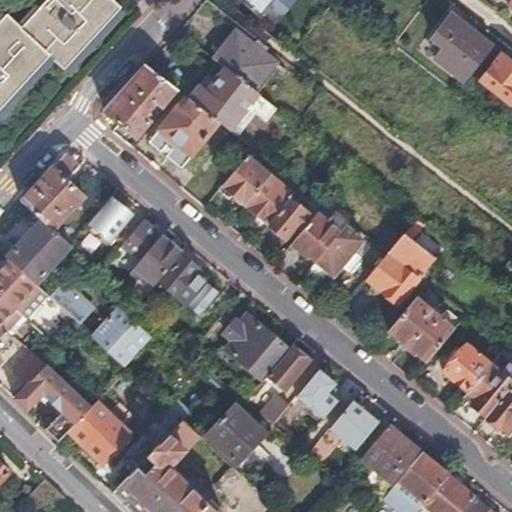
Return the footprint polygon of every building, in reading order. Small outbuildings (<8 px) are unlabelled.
[(16,9),(0,25),(0,116),(56,57),(76,76),(139,10),(128,0),(53,0),(31,23),(16,9)] [(245,0),(261,12),(271,0),(245,0)] [(283,0),(271,0),(261,12),(269,18),(283,0)] [(465,82),(494,46),(453,15),(435,37),(447,47),(437,59),(465,82)] [(224,68),(252,90),(275,61),(234,30),(212,58),(224,68)] [(511,62),(503,55),(482,82),(511,105),(511,104),(511,62)] [(147,64),(105,110),(138,137),(151,121),(141,113),(154,97),(164,106),(178,88),(147,64)] [(189,97),(218,119),(229,128),(247,107),(265,121),(275,108),(257,94),(252,90),(224,68),(216,79),(208,73),(189,97)] [(186,95),(186,94),(149,140),(160,149),(164,143),(170,147),(165,153),(180,166),(182,164),(193,173),(211,151),(200,141),(218,119),(189,97),(186,95)] [(64,155),(52,168),(65,180),(78,166),(66,155),(64,155)] [(246,157),(221,185),(245,205),(269,176),(246,157)] [(52,168),(20,201),(41,219),(52,230),(83,197),(65,180),(52,168)] [(292,195),(269,176),(245,205),(267,223),(289,198),(292,195)] [(111,195),(87,223),(110,243),(134,215),(111,195)] [(312,216),(289,198),(267,223),(271,226),(269,229),(278,236),(280,233),(285,237),(294,226),(300,230),(312,216)] [(300,230),(291,242),(305,253),(307,251),(317,260),(349,222),(327,205),(319,215),(315,212),(312,216),(300,230)] [(69,245),(52,230),(41,219),(7,257),(10,260),(36,284),(71,246),(69,245)] [(162,238),(142,221),(124,242),(144,259),(135,270),(152,285),(183,249),(168,237),(165,240),(162,238)] [(364,241),(364,234),(349,222),(317,260),(311,267),(312,273),(319,278),(324,277),(328,273),(334,276),(343,266),(364,241)] [(411,241),(403,234),(387,252),(365,279),(396,305),(434,259),(411,241)] [(371,248),(364,241),(343,266),(350,272),(371,248)] [(101,242),(86,259),(99,271),(114,253),(101,242)] [(159,281),(212,326),(229,304),(204,283),(191,272),(196,267),(181,255),(159,281)] [(36,284),(10,260),(0,270),(0,297),(25,320),(48,295),(36,284)] [(209,278),(196,267),(191,272),(204,283),(209,278)] [(64,282),(50,297),(79,324),(93,309),(64,282)] [(0,297),(0,326),(6,332),(10,336),(25,320),(0,297)] [(416,297),(388,330),(400,340),(398,343),(413,356),(415,352),(426,362),(454,329),(416,297)] [(120,307),(92,336),(122,364),(149,335),(120,307)] [(243,313),(235,322),(249,333),(256,323),(243,313)] [(249,333),(235,322),(223,336),(232,343),(226,350),(259,377),(284,347),(256,323),(249,333)] [(469,392),(491,364),(467,345),(445,371),(469,392)] [(290,349),(265,378),(283,393),(308,364),(290,349)] [(33,353),(32,353),(13,374),(27,386),(46,365),(33,353)] [(469,392),(467,394),(475,401),(472,405),(487,417),(511,388),(511,386),(511,363),(510,361),(502,372),(491,364),(469,392)] [(91,406),(46,365),(27,386),(15,398),(58,441),(59,440),(68,431),(91,406)] [(322,419),(337,401),(334,398),(328,393),(333,388),(336,384),(320,370),(296,397),(322,419)] [(338,393),(333,388),(328,393),(334,398),(338,393)] [(511,388),(487,417),(511,437),(511,435),(511,388)] [(467,394),(463,398),(472,405),(475,401),(467,394)] [(279,398),(262,416),(272,426),(289,407),(279,398)] [(129,431),(96,400),(91,406),(68,431),(101,461),(129,431)] [(356,403),(332,430),(355,449),(379,422),(356,403)] [(233,405),(204,436),(234,464),(263,433),(233,405)] [(163,440),(182,419),(167,406),(148,426),(163,440)] [(198,435),(192,429),(182,419),(163,440),(147,456),(156,463),(146,473),(138,466),(112,493),(131,511),(222,511),(212,501),(208,505),(168,467),(198,435)] [(419,455),(386,428),(362,456),(394,484),(419,455)] [(394,484),(392,488),(382,500),(396,511),(417,511),(424,504),(425,503),(448,476),(421,453),(419,455),(394,484)] [(0,480),(9,471),(0,463),(0,480)] [(254,487),(232,466),(217,484),(238,504),(254,487)] [(463,511),(475,499),(448,476),(425,503),(424,504),(433,511),(463,511)] [(63,497),(44,479),(26,498),(36,508),(63,497)] [(262,511),(271,503),(254,487),(238,504),(246,511),(262,511)] [(491,511),(475,499),(463,511),(491,511)]
